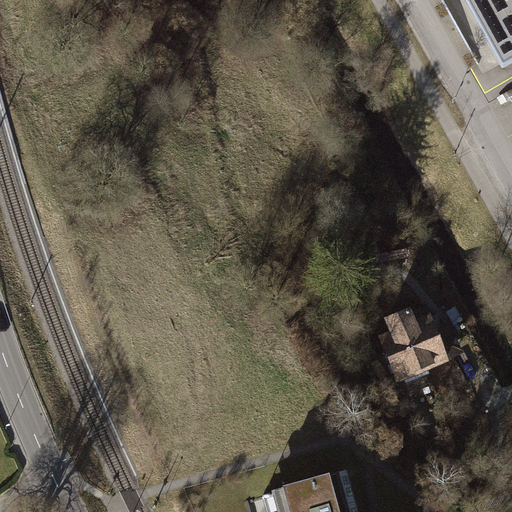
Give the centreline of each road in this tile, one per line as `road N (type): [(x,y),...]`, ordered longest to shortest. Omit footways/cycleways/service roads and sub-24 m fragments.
road 1 (residential): [(416,0),(511,170)]
road 2 (tertiary): [(52,473),(0,343)]
